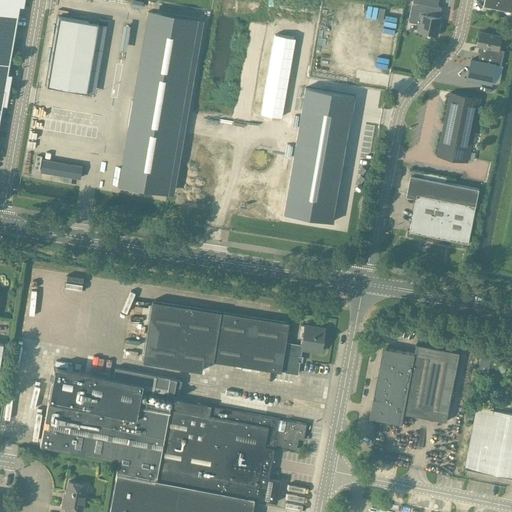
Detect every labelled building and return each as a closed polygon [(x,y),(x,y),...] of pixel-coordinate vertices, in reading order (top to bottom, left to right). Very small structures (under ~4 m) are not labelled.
[(0,0),(0,113),(2,104),(6,105),(9,84),(5,84),(19,5),(23,6),(23,0),(0,0)] [(438,36),(441,18),(438,17),(440,6),(438,6),(438,0),(413,0),(409,22),(419,24),(417,32),(438,36)] [(511,11),(511,0),(484,0),(484,6),(511,11)] [(137,125),(129,124),(118,184),(167,193),(198,19),(148,10),(132,100),(141,102),(137,125)] [(58,17),(46,86),(86,93),(98,24),(58,17)] [(477,46),(481,47),(478,60),(496,64),(501,65),(504,51),(499,50),(502,36),(480,31),(477,46)] [(492,84),(496,64),(478,60),(472,59),(468,79),(492,84)] [(305,88),(284,213),(333,221),(354,96),(305,88)] [(450,93),(438,155),(467,161),(470,147),(480,99),(450,93)] [(132,100),(128,124),(137,125),(141,102),(132,100)] [(83,166),(42,159),(40,172),(81,179),(83,166)] [(468,244),(478,192),(479,189),(411,175),(406,196),(416,198),(409,232),(468,244)] [(301,348),(301,345),(285,342),(289,322),(153,300),(143,361),(202,370),(204,358),(285,372),(298,374),(300,363),(299,362),(301,348)] [(304,325),(301,345),(301,348),(320,351),(324,328),(304,325)] [(3,344),(0,343),(0,371),(4,372),(9,345),(3,344)] [(446,421),(460,352),(416,344),(414,354),(383,348),(369,417),(401,424),(403,413),(446,421)] [(491,355),(482,353),(479,366),(476,366),(475,372),(488,374),(488,371),(489,371),(490,367),(488,367),(489,364),(491,355)] [(50,401),(42,446),(118,460),(116,472),(108,511),(250,511),(254,498),(260,499),(276,502),(280,480),(268,478),(269,478),(268,478),(274,448),(275,448),(276,445),(281,446),(281,447),(296,449),(298,439),(303,440),(306,424),(286,420),(171,398),(170,404),(141,399),(142,388),(167,393),(166,395),(172,396),(176,378),(115,367),(113,377),(56,367),(50,401)] [(511,476),(511,412),(477,406),(465,468),(511,476)] [(78,511),(79,511),(81,511),(86,486),(69,482),(65,500),(64,500),(62,507),(65,508),(64,511),(78,511)]
